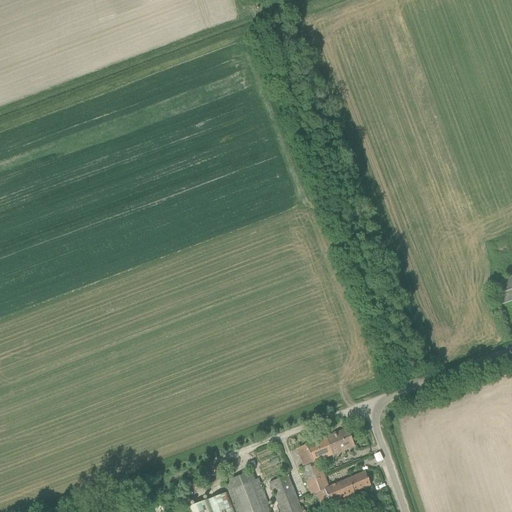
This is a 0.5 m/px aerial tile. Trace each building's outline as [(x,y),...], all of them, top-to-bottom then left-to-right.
[(511,299),(511,278),(493,285),(500,304),(511,299)] [(306,445),(296,449),(303,467),(313,463),(318,461),(345,450),(354,446),(347,428),(316,441),(308,444),(306,445)] [(303,467),(301,468),(306,481),(323,474),(318,461),(313,463),(303,467)] [(271,511),(258,479),(256,480),(253,472),(225,484),(236,511),(271,511)] [(327,487),(316,492),(315,492),(323,510),(356,496),(354,492),(364,488),(365,492),(370,490),(368,486),(370,486),(365,472),(327,487)] [(323,474),(306,481),(310,494),(313,493),(315,492),(316,492),(327,487),(323,474)] [(297,499),(287,477),(270,484),(281,511),(301,511),(299,504),(297,499)] [(189,511),(234,511),(227,492),(208,500),(207,499),(188,507),(189,511)]
